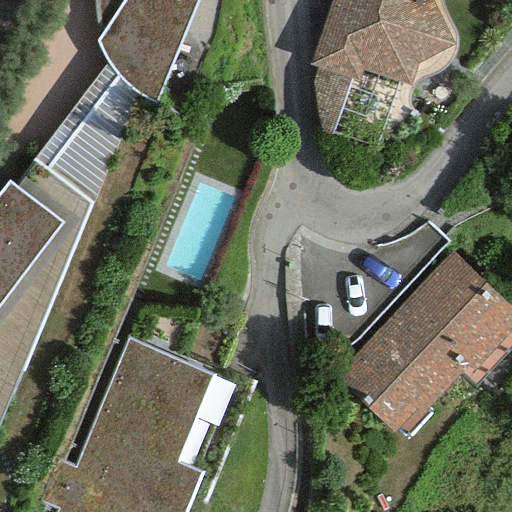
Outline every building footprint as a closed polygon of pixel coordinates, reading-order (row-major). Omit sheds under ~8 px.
[(153,102),(194,0),(96,0),(97,13),(99,36),(107,61),(117,78),(131,90),(153,102)] [(327,0),(305,65),(319,69),(314,83),(324,130),(329,132),(349,77),(358,81),(364,67),(410,84),(420,58),(452,47),(436,0),(327,0)] [(4,183),(0,188),(0,307),(61,226),(4,183)] [(511,392),(511,301),(484,271),(359,389),(433,467),(511,392)] [(225,511),(265,400),(161,363),(107,511),(225,511)]
